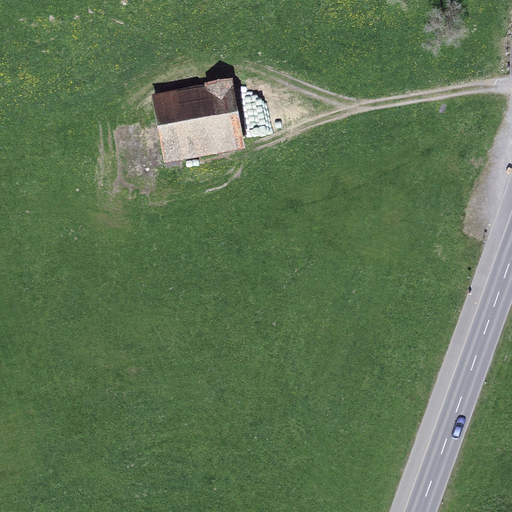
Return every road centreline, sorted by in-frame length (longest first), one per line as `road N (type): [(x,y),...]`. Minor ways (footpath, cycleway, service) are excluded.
road 1 (secondary): [(420,511),(511,255)]
road 2 (track): [(262,149),(381,110),(511,84)]
